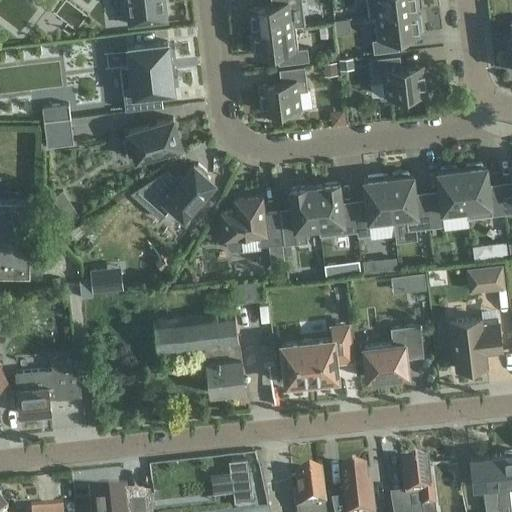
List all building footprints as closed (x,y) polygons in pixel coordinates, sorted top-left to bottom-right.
[(126,0),(129,25),(167,20),(164,0),(126,0)] [(304,23),(303,12),(301,0),(270,0),(271,4),(250,6),(253,30),(295,25),(304,23)] [(369,15),(374,15),(416,10),(414,0),(367,0),(368,4),(369,15)] [(416,10),(374,15),(377,39),(372,39),(374,52),(399,49),(398,36),(419,34),(418,29),(422,29),(420,15),(417,15),(416,10)] [(298,48),(295,25),(253,30),(253,35),(250,35),(252,49),(255,49),(256,53),(277,51),(278,64),(309,60),(307,47),(298,48)] [(130,65),(120,66),(125,110),(163,105),(161,92),(174,90),(172,71),(173,71),(173,69),(172,70),(171,62),(172,62),(171,61),(168,42),(128,47),(130,65)] [(325,56),(329,59),(334,58),(337,54),(337,49),(333,46),(328,47),(324,51),(325,56)] [(400,54),(369,58),(372,82),(382,81),(384,96),(400,94),(401,98),(414,96),(414,93),(426,91),(422,65),(401,67),(400,54)] [(353,58),(339,59),(340,70),(354,68),(353,58)] [(323,63),(325,75),(337,74),(335,61),(323,63)] [(259,84),(262,111),(274,109),(275,113),(288,111),(288,108),(300,106),(298,91),(307,90),(304,66),(279,68),(280,82),(259,84)] [(42,107),(44,120),(70,118),(69,103),(42,107)] [(77,119),(125,119),(124,105),(77,106),(77,119)] [(129,136),(124,138),(128,154),(134,153),(136,158),(181,145),(173,117),(128,131),(129,136)] [(70,118),(44,121),(47,146),(73,143),(70,118)] [(504,213),(511,212),(511,159),(510,160),(511,174),(511,186),(501,187),(504,213)] [(467,167),(462,168),(467,213),(468,217),(504,213),(501,187),(489,189),(486,165),(482,165),(481,162),(466,164),(467,167)] [(168,170),(132,192),(161,218),(171,206),(184,216),(199,199),(201,201),(209,193),(206,191),(215,181),(205,173),(207,171),(198,163),(196,166),(194,163),(179,180),(168,170)] [(443,216),(467,213),(462,168),(457,168),(456,165),(441,167),(441,170),(437,171),(440,195),(428,196),(431,227),(444,225),(443,216)] [(393,176),(388,176),(393,221),(407,220),(408,229),(431,227),(428,196),(416,198),(413,174),(408,174),(408,171),(393,173),(393,176)] [(369,224),(393,221),(388,176),(383,177),(383,174),(368,176),(368,179),(363,179),(366,203),(354,205),(357,231),(358,235),(370,234),(369,224)] [(357,231),(354,205),(342,206),(339,181),(323,183),(323,184),(315,185),(321,235),(357,231)] [(320,235),(321,235),(315,185),(306,186),(306,185),(290,187),(293,212),(280,214),(284,244),(308,241),(307,232),(319,230),(320,235)] [(260,246),(284,244),(280,214),(280,211),(264,213),(262,196),(234,199),(235,210),(221,211),(224,239),(226,239),(227,247),(231,250),(239,249),(242,245),(241,236),(259,235),(260,246)] [(30,200),(0,199),(0,274),(29,275),(30,200)] [(71,204),(61,210),(67,220),(77,213),(71,204)] [(511,235),(479,236),(479,250),(511,249),(511,235)] [(377,274),(376,259),(362,261),(364,276),(377,274)] [(345,263),(324,266),(326,281),(347,278),(345,263)] [(501,265),(484,267),(487,288),(504,287),(501,265)] [(107,269),(91,271),(93,293),(110,291),(107,269)] [(424,272),(413,274),(415,289),(426,287),(424,272)] [(271,280),(271,287),(287,285),(286,278),(271,280)] [(262,279),(231,283),(233,300),(264,296),(262,279)] [(230,292),(207,295),(208,304),(231,301),(230,292)] [(204,347),(239,343),(236,310),(154,319),(158,352),(204,347)] [(450,320),(456,368),(488,365),(486,353),(502,351),(499,321),(498,321),(498,316),(482,317),(450,320)] [(424,355),(423,344),(420,324),(390,328),(392,343),(363,346),(367,378),(408,373),(406,358),(424,355)] [(332,337),(282,343),(286,382),(338,377),(336,360),(352,358),(348,325),(331,326),(332,337)] [(239,343),(204,347),(210,393),(245,389),(240,342),(239,343)] [(52,368),(15,372),(17,388),(20,414),(51,410),(50,398),(55,397),(56,399),(82,395),(77,358),(51,360),(52,368)] [(0,365),(0,387),(8,384),(0,365)] [(511,511),(511,505),(510,482),(511,481),(511,449),(511,450),(503,451),(500,455),(494,455),(498,495),(500,509),(500,511),(511,511)] [(500,511),(500,509),(498,495),(494,455),(470,458),(473,487),(483,486),(486,511),(488,511),(500,511)] [(246,459),(229,461),(230,472),(233,500),(234,511),(252,509),(246,459)] [(435,511),(434,500),(432,480),(429,480),(427,462),(401,465),(405,498),(419,497),(420,511),(435,511)] [(344,511),(373,511),(370,486),(367,487),(365,469),(340,472),(344,511)] [(294,495),(296,511),(325,511),(321,474),(296,477),(297,495),(294,495)] [(123,495),(91,498),(92,511),(149,511),(148,498),(124,500),(123,495)]
